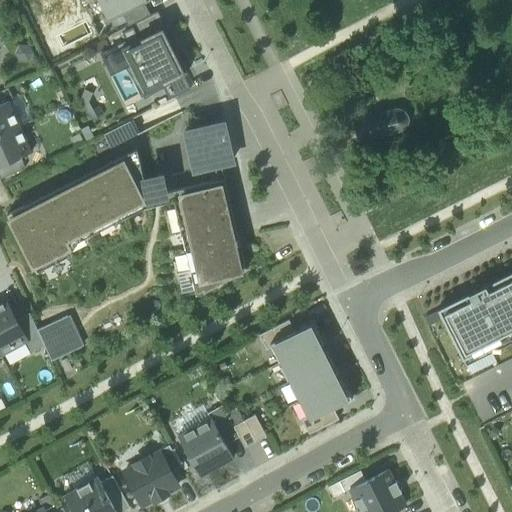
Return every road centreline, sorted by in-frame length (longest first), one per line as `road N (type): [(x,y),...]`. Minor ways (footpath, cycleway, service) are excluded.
road 1 (residential): [(192,0),(347,301)]
road 2 (residential): [(225,511),(404,417)]
road 3 (residential): [(511,218),(347,301)]
road 4 (residential): [(347,301),(404,417)]
